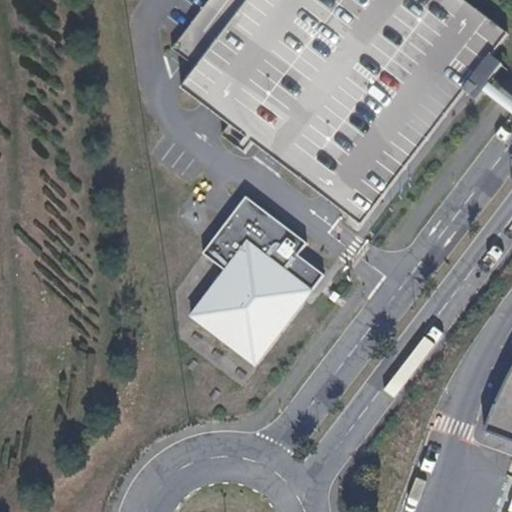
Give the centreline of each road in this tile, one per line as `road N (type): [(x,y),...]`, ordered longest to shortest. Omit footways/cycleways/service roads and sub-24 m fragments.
road 1 (unclassified): [(511,143),(260,465)]
road 2 (unclassified): [(299,501),(511,221)]
road 3 (unclassified): [(260,465),(225,457),(189,464),(160,484),(143,511)]
